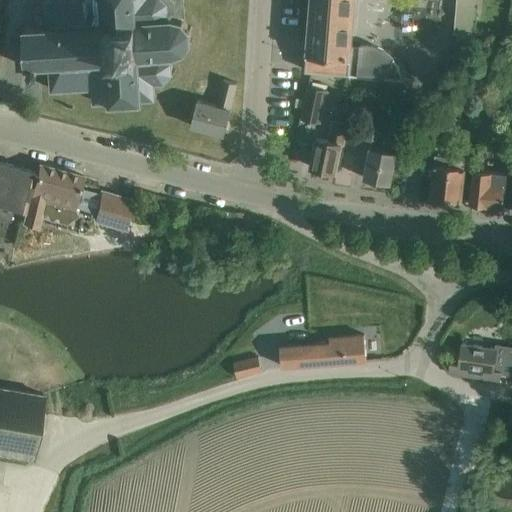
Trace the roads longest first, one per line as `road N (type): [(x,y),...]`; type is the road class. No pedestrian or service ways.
road 1 (residential): [(422,365),(275,377),(83,446)]
road 2 (tertiary): [(249,192),(0,130)]
road 3 (tertiary): [(511,235),(288,204)]
road 4 (residential): [(249,192),(264,0)]
road 5 (residential): [(288,204),(289,217),(306,230),(440,280)]
road 6 (track): [(483,391),(453,511)]
